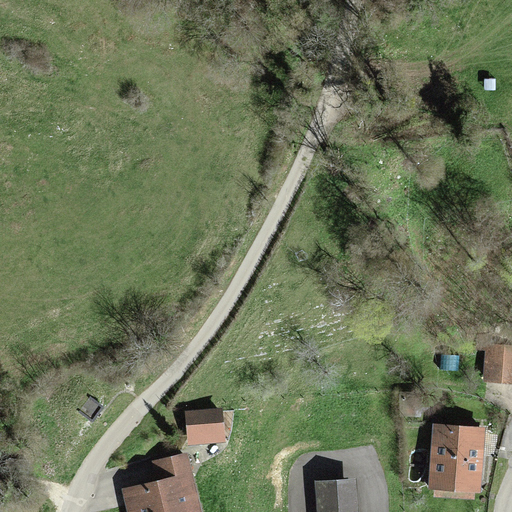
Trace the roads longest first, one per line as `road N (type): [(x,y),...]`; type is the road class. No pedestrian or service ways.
road 1 (track): [(348,0),(255,260),(188,361),(129,414)]
road 2 (unknown): [(301,511),(300,471),(313,460),(365,458),(370,479)]
